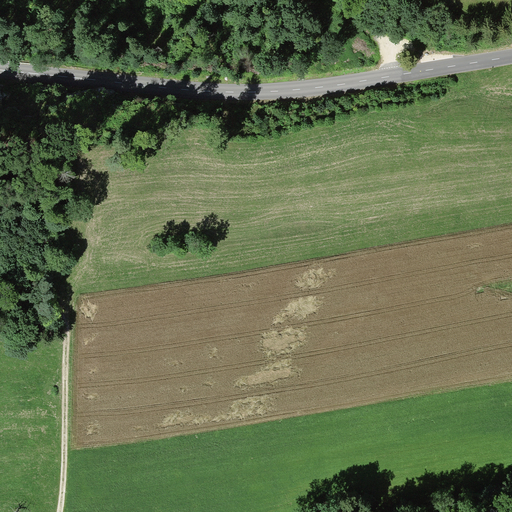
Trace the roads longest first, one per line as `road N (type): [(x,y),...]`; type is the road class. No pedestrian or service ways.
road 1 (tertiary): [(511,56),(257,92),(0,69)]
road 2 (track): [(59,511),(65,329)]
